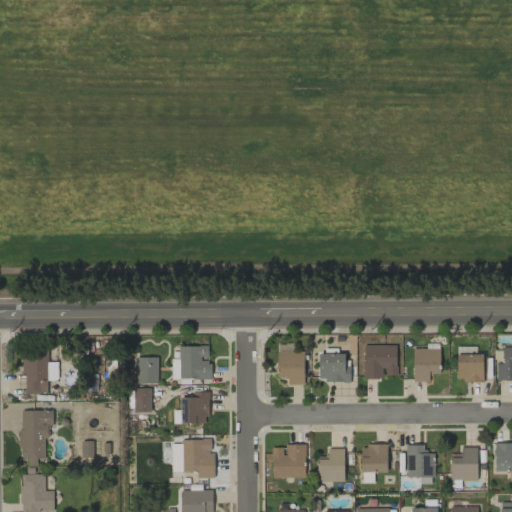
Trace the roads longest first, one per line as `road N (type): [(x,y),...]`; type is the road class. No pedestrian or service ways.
road 1 (tertiary): [(0,320),(511,318)]
road 2 (residential): [(511,411),(249,414)]
road 3 (residential): [(249,511),(247,321)]
